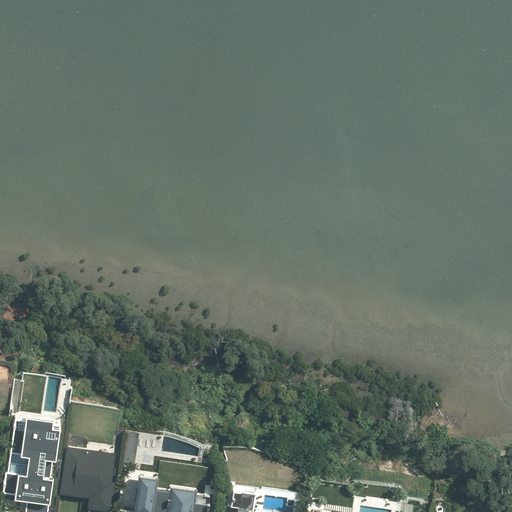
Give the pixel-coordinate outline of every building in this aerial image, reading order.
[(19,422),(6,497),(41,503),(54,428),(19,422)] [(138,433),(126,432),(124,465),(135,466),(138,433)] [(113,453),(62,446),(56,495),(106,502),(113,453)] [(156,474),(141,472),(136,511),(211,511),(214,488),(155,481),(156,474)] [(257,492),(234,491),(233,506),(243,507),(242,511),(276,511),(277,509),(256,508),(257,492)]
